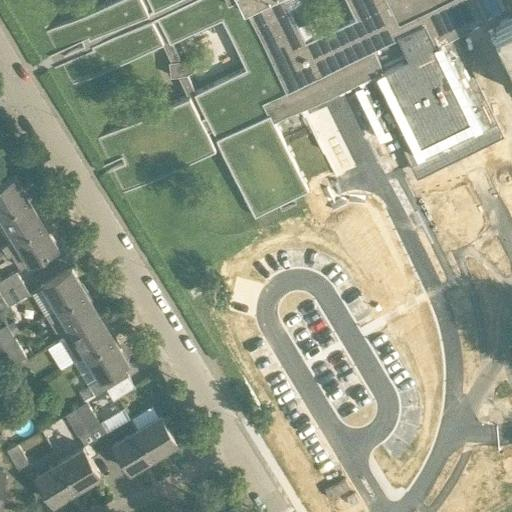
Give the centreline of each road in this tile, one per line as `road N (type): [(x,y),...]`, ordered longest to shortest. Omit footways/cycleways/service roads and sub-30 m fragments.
road 1 (residential): [(237,433),(16,72)]
road 2 (residential): [(237,433),(181,478),(108,511)]
